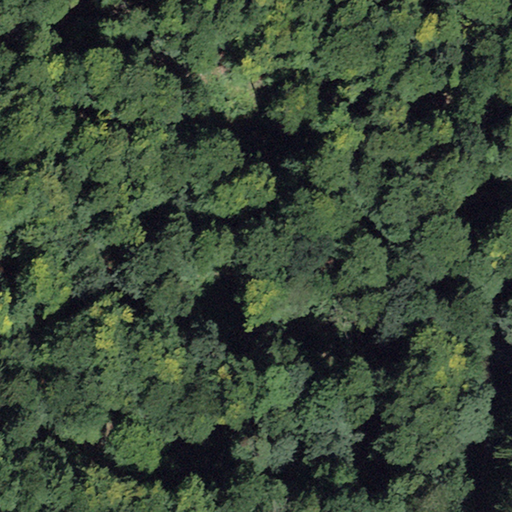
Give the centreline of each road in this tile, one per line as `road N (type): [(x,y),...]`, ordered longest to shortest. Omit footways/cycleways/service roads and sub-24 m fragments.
road 1 (track): [(511,357),(505,346),(493,352),(430,511)]
road 2 (track): [(488,511),(511,364)]
